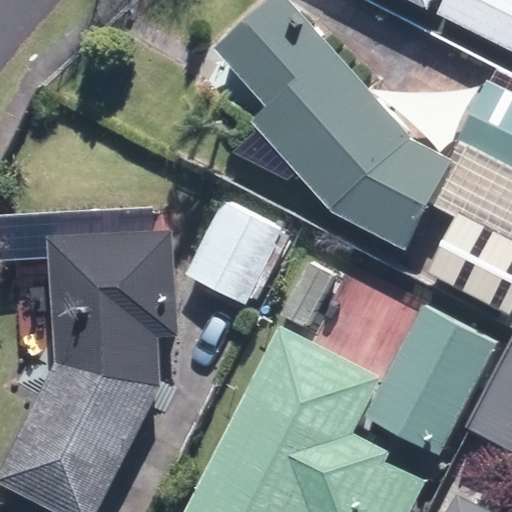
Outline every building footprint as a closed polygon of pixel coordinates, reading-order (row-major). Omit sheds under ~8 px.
[(463,159),(421,137),(301,0),(269,0),(217,45),(270,106),(257,117),(337,208),(415,249),(463,159)] [(511,0),(417,0),(511,47),(511,0)] [(511,89),(492,80),(465,137),(511,159),(511,89)] [(511,165),(472,146),(446,198),(511,230),(511,165)] [(293,233),(234,201),(193,275),(252,308),(293,233)] [(511,237),(468,213),(433,274),(511,318),(511,237)] [(190,333),(181,223),(56,234),(67,359),(5,479),(69,511),(107,511),(171,388),(167,335),(190,333)] [(338,273),(315,262),(291,313),(313,324),(338,273)] [(505,338),(430,303),(376,418),(451,453),(505,338)] [(386,374),(284,323),(188,511),(414,511),(434,474),(396,455),(398,449),(358,429),(386,374)] [(511,365),(480,431),(511,446),(511,365)] [(511,511),(511,509),(470,489),(459,511),(511,511)]
